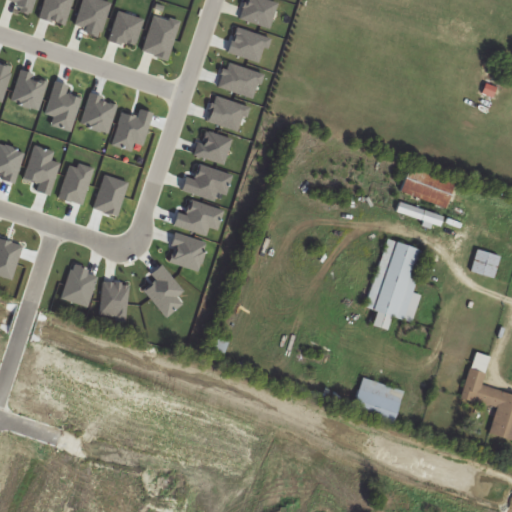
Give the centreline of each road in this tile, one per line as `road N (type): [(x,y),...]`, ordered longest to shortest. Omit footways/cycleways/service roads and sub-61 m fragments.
road 1 (residential): [(214,0),(132,242)]
road 2 (residential): [(218,489),(0,416)]
road 3 (residential): [(183,94),(0,33)]
road 4 (residential): [(0,395),(53,226)]
road 5 (residential): [(132,242),(107,245),(0,208)]
